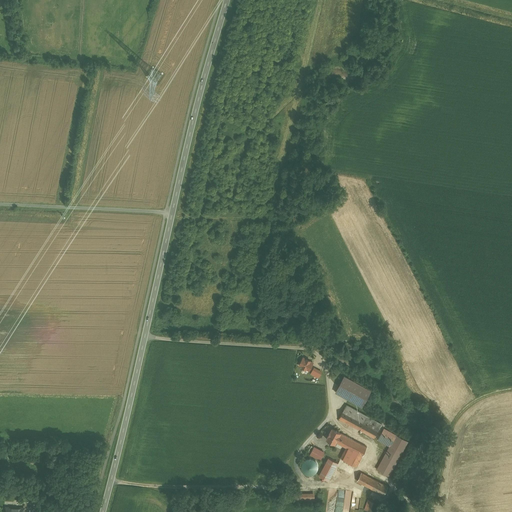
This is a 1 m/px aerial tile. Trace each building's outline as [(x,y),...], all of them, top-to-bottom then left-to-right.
[(318,378),(321,371),(312,367),(308,374),(318,378)] [(340,375),(332,393),(359,406),(368,389),(340,375)] [(382,424),(347,405),(339,419),(374,438),(382,424)] [(353,440),(332,429),(330,433),(329,435),(327,439),(337,445),(337,443),(346,448),(348,449),(353,440)] [(396,435),(384,429),(378,440),(390,447),(396,435)] [(408,442),(396,435),(390,447),(377,470),(389,476),(408,442)] [(367,447),(353,440),(348,449),(346,448),(341,458),(357,466),(367,447)] [(325,453),(311,446),(308,452),(311,453),(310,454),(321,460),(325,453)] [(325,458),(317,477),(328,482),(334,467),(336,468),(338,464),(325,458)] [(303,460),(303,474),(315,474),(314,459),(303,460)] [(388,487),(361,473),(357,481),(384,495),(388,487)] [(349,511),(353,491),(339,490),(338,497),(343,497),(342,501),(336,500),(336,502),(329,501),(327,511),(335,511),(336,507),(342,508),(341,511),(349,511)] [(293,503),(313,502),(313,493),(293,493),(293,503)] [(374,511),(377,503),(368,500),(365,510),(370,511),(374,511)]
